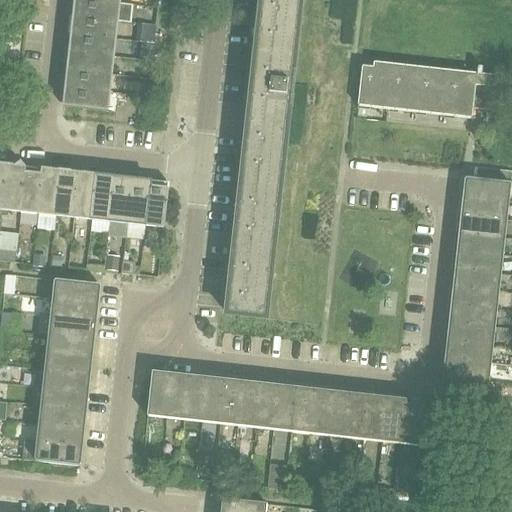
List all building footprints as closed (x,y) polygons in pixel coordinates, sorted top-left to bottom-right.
[(116,21),(118,3),(86,0),(77,0),(76,17),(116,21)] [(300,0),(262,0),(256,53),(295,57),(300,0)] [(114,39),(116,21),(76,17),(74,35),(114,39)] [(72,53),(112,57),(114,39),(74,35),(72,53)] [(110,74),(112,57),(72,53),(70,70),(110,74)] [(287,124),(295,57),(256,53),(249,120),(287,124)] [(477,79),(362,67),(358,107),(472,119),(473,109),(501,112),(503,88),(495,87),(496,76),(483,74),(484,67),(478,66),(477,79)] [(68,89),(108,93),(110,74),(70,70),(68,89)] [(106,112),(108,93),(68,89),(66,108),(106,112)] [(141,101),(139,116),(146,116),(148,102),(141,101)] [(281,189),(287,124),(249,120),(242,185),(281,189)] [(0,167),(0,208),(4,209),(8,168),(0,167)] [(4,209),(22,211),(26,170),(8,168),(4,209)] [(469,179),(467,198),(506,202),(510,171),(475,168),(474,179),(469,179)] [(22,211),(40,213),(44,172),(26,170),(22,211)] [(57,215),(62,174),(44,172),(40,213),(57,215)] [(57,215),(75,217),(80,176),(62,174),(57,215)] [(75,217),(93,219),(98,178),(80,176),(75,217)] [(93,219),(111,221),(115,180),(98,178),(93,219)] [(129,223),(133,182),(115,180),(111,221),(129,223)] [(129,223),(147,224),(151,184),(133,182),(129,223)] [(170,186),(151,184),(147,224),(166,227),(170,186)] [(235,252),(273,256),(281,189),(242,185),(235,252)] [(467,198),(465,216),(504,220),(506,202),(467,198)] [(465,216),(463,234),(503,238),(504,220),(465,216)] [(461,252),(501,256),(503,238),(463,234),(461,252)] [(0,261),(15,263),(17,252),(0,249),(0,261)] [(268,309),(273,256),(235,252),(229,315),(267,319),(268,309)] [(461,252),(459,269),(499,274),(501,256),(461,252)] [(33,265),(46,266),(47,256),(34,255),(33,265)] [(53,255),(52,265),(62,266),(63,256),(53,255)] [(108,255),(106,271),(118,272),(119,257),(108,255)] [(122,274),(134,275),(135,263),(123,262),(122,274)] [(497,292),(499,274),(459,269),(457,287),(497,292)] [(17,278),(7,277),(5,295),(15,297),(17,278)] [(57,300),(96,304),(98,286),(59,282),(57,300)] [(457,287),(455,305),(495,309),(497,292),(457,287)] [(94,322),(96,304),(57,300),(55,318),(94,322)] [(455,305),(453,323),(493,327),(495,309),(455,305)] [(2,313),(1,325),(12,327),(13,315),(2,313)] [(53,336),(92,340),(94,322),(55,318),(53,336)] [(493,327),(453,323),(451,341),(491,345),(493,327)] [(92,340),(53,336),(51,354),(90,358),(92,340)] [(451,341),(449,360),(489,364),(491,345),(451,341)] [(88,376),(90,358),(51,354),(49,372),(88,376)] [(449,360),(447,378),(487,382),(489,364),(449,360)] [(88,376),(49,372),(47,390),(86,395),(88,376)] [(167,417),(171,377),(153,375),(149,415),(167,417)] [(189,379),(171,377),(167,417),(185,419),(189,379)] [(487,382),(447,378),(445,396),(485,400),(487,382)] [(203,421),(207,381),(189,379),(185,419),(203,421)] [(225,383),(207,381),(203,421),(221,423),(225,383)] [(243,385),(225,383),(221,423),(239,425),(243,385)] [(243,385),(239,425),(257,426),(261,387),(243,385)] [(279,388),(261,387),(257,426),(275,428),(279,388)] [(297,390),(279,388),(275,428),(293,430),(297,390)] [(84,413),(86,395),(47,390),(45,408),(84,413)] [(311,432),(315,392),(297,390),(293,430),(311,432)] [(333,394),(315,392),(311,432),(329,434),(333,394)] [(351,396),(333,394),(329,434),(347,436),(351,396)] [(365,438),(369,398),(351,396),(347,436),(365,438)] [(387,400),(369,398),(365,438),(383,440),(387,400)] [(406,402),(387,400),(383,440),(401,442),(406,402)] [(424,404),(406,402),(401,442),(419,444),(424,404)] [(442,406),(424,404),(419,444),(437,446),(442,406)] [(82,431),(84,413),(45,408),(43,426),(82,431)] [(80,449),(82,431),(43,426),(41,444),(80,449)] [(80,449),(41,444),(39,462),(78,467),(80,449)] [(271,462),(268,488),(286,490),(287,489),(287,483),(289,464),(271,462)] [(378,488),(377,499),(395,501),(396,490),(378,488)] [(264,511),(266,504),(225,499),(224,511),(264,511)]
